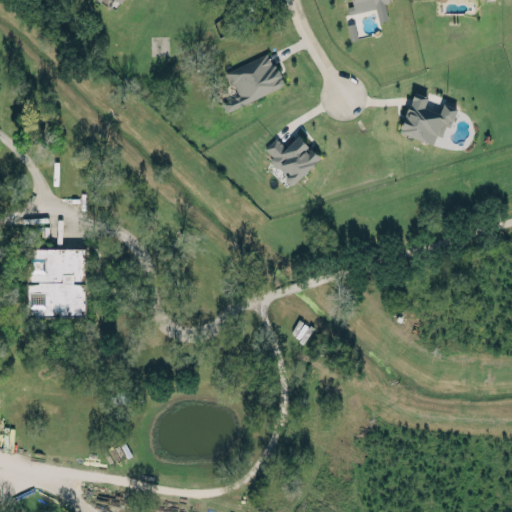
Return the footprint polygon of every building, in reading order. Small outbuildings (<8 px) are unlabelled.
[(387,0),(350,0),(351,5),(347,5),(348,12),(375,7),(378,20),(387,18),(384,2),(387,1),(387,0)] [(224,70),(268,50),(283,81),(226,108),(219,95),(233,89),(224,70)] [(410,86),(429,93),(425,103),(437,108),(441,97),(457,102),(449,124),(445,123),(442,133),(435,131),(431,139),(396,126),(410,86)] [(296,128),(282,142),(274,134),(264,144),(271,151),(270,153),(270,160),(274,165),(277,162),(285,170),(285,176),(288,180),(293,180),(320,151),(296,128)] [(26,244),(86,245),(86,316),(26,316),(26,244)]
